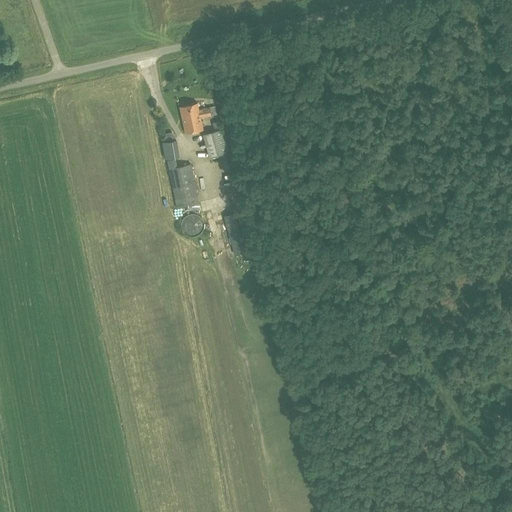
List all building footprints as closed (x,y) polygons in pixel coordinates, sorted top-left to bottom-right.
[(215,107),(209,108),(209,107),(199,109),(197,102),(180,106),(185,132),(203,129),(201,117),(211,115),(217,114),(215,107)] [(234,170),(231,160),(232,160),(226,141),(227,141),(224,129),(222,129),(221,121),(212,122),(214,131),(210,132),(211,138),(206,139),(207,147),(215,144),(219,155),(215,156),(217,162),(223,161),(223,162),(222,163),(225,173),(234,170)] [(165,133),(164,138),(165,141),(175,140),(174,136),(171,132),(165,133)] [(167,158),(169,168),(177,166),(175,157),(167,158)] [(177,166),(169,168),(177,208),(200,203),(191,164),(177,166)] [(224,216),(235,253),(250,249),(240,212),(224,216)] [(205,226),(205,225),(205,222),(204,220),(202,217),(200,216),(198,214),(194,214),(189,214),(187,216),(186,217),(184,219),(183,221),(182,225),(183,229),(184,231),(185,233),(189,235),(191,236),(193,236),(196,236),(198,236),(200,234),(202,233),(204,230),(204,228),(205,226)]
